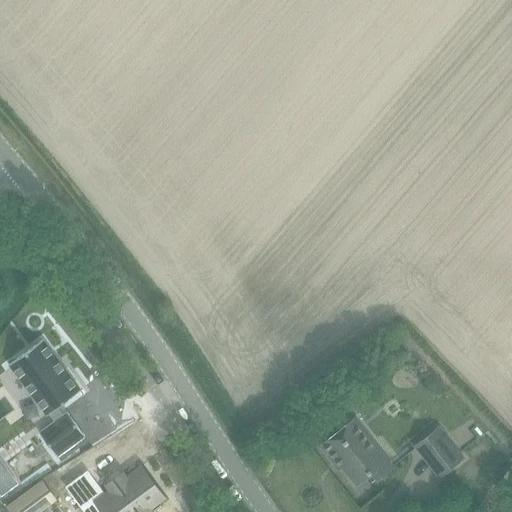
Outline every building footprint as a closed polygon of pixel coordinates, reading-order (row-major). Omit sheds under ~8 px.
[(43,339),(9,365),(47,415),(50,413),(56,421),(40,433),(57,457),(85,436),(68,413),(63,416),(57,408),(81,390),(43,339)] [(351,422),(337,433),(321,446),(334,462),(337,459),(356,484),(369,474),(375,480),(388,470),(388,471),(392,468),(374,445),(371,447),(351,422)] [(420,449),(432,463),(445,478),(466,460),(441,431),(420,449)] [(0,463),(0,494),(2,496),(11,489),(7,483),(12,479),(0,463)] [(88,471),(66,487),(84,511),(92,511),(101,505),(106,511),(145,511),(162,500),(139,469),(126,478),(124,475),(108,487),(110,490),(105,494),(100,487),(99,488),(90,475),(91,475),(88,471)] [(41,484),(9,508),(12,511),(36,511),(53,500),(41,484)]
